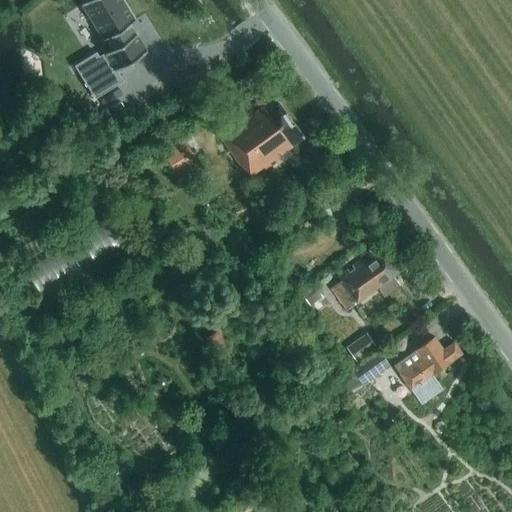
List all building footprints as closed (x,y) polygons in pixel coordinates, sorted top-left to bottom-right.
[(139,30),(138,30),(131,21),(137,17),(124,0),(87,0),(82,4),(107,39),(108,38),(115,47),(109,52),(114,58),(89,77),(103,96),(129,78),(122,68),(151,46),(139,30)] [(48,80),(65,79),(64,67),(47,68),(48,80)] [(287,149),(303,137),(274,98),(254,112),(252,108),(217,133),(241,166),(242,165),(254,180),(290,154),(287,149)] [(195,158),(189,149),(184,138),(182,135),(161,147),(174,170),(195,158)] [(35,266),(49,291),(126,250),(113,225),(35,266)] [(380,285),(400,270),(380,245),(370,252),(368,250),(359,257),(362,260),(351,267),(338,278),(340,281),(330,288),(346,310),(379,286),(380,285)] [(324,307),(320,302),(318,299),(322,297),(312,282),(300,291),(300,292),(312,309),(315,313),(324,307)] [(231,347),(220,329),(205,338),(216,356),(231,347)] [(356,361),(377,347),(366,333),(346,347),(356,361)] [(461,353),(454,343),(444,350),(434,337),(415,350),(420,357),(399,373),(410,389),(461,353)] [(363,386),(390,366),(378,349),(351,368),(363,386)] [(393,365),(399,373),(420,357),(415,350),(393,365)]
